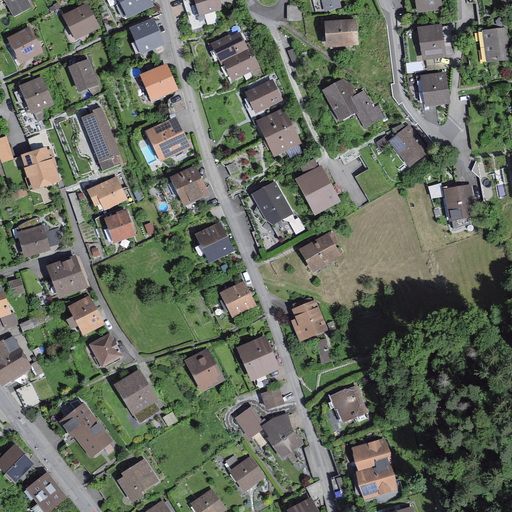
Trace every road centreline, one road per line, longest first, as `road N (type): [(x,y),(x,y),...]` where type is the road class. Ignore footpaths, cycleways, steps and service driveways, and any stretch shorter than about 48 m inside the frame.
road 1 (residential): [(164,0),(209,167),(274,320),(333,511)]
road 2 (residential): [(461,0),(453,122),(442,134),(402,96),(393,17),(382,0)]
road 3 (residential): [(332,167),(270,19)]
road 4 (residential): [(89,511),(0,400)]
